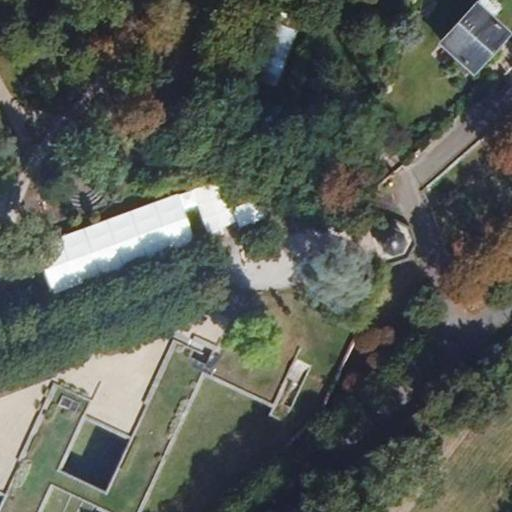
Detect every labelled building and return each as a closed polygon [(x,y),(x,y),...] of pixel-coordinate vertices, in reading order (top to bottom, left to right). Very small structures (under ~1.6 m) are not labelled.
[(490,0),(480,0),(441,43),(474,73),(510,34),(491,17),(499,8),(490,0)] [(43,243),(59,292),(206,244),(204,238),(263,219),(257,202),(233,210),(224,183),(43,243)] [(394,229),(385,231),(381,238),(379,243),(383,251),(393,256),(402,253),(406,243),(403,233),(394,229)] [(0,494),(4,496),(0,504),(0,511),(40,511),(52,487),(60,470),(84,418),(130,439),(106,491),(98,508),(105,511),(139,511),(204,375),(272,406),(268,415),(285,423),(292,408),(283,404),(293,383),(178,328),(136,420),(53,383),(11,473),(0,467),(0,494)] [(98,508),(106,491),(60,470),(52,487),(98,508)]
